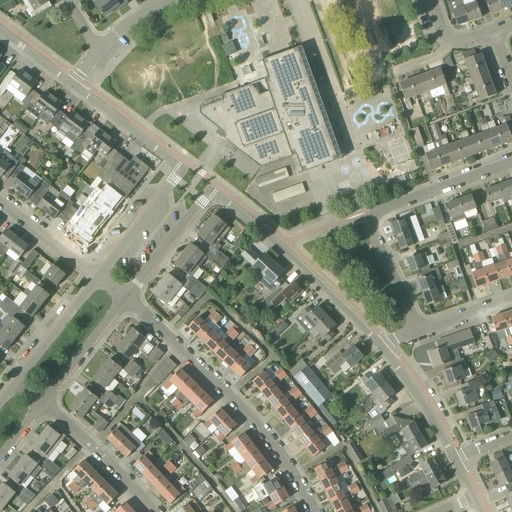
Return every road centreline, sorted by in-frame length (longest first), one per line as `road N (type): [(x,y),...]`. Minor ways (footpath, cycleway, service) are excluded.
road 1 (residential): [(125,297),(209,190),(269,236),(381,346)]
road 2 (residential): [(312,511),(263,433),(125,297)]
road 3 (residential): [(416,331),(367,216),(511,163)]
road 4 (residential): [(72,85),(181,169),(98,276)]
road 5 (residential): [(154,511),(41,404)]
road 6 (residential): [(98,276),(14,384)]
road 7 (residential): [(41,404),(125,297)]
road 8 (residential): [(381,346),(453,458)]
road 9 (residential): [(98,276),(0,194)]
